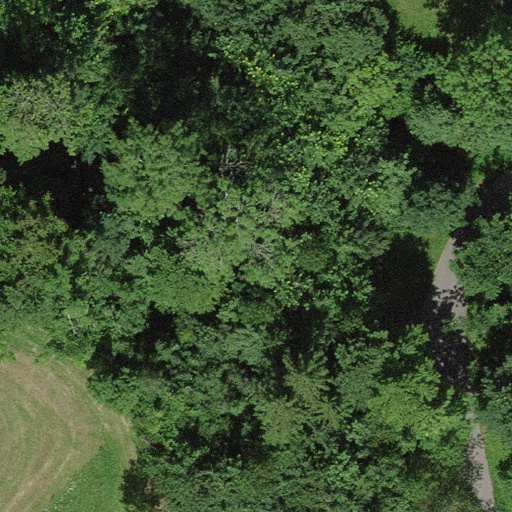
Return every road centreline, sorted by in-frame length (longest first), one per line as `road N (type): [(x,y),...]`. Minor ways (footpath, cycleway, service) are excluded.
road 1 (unclassified): [(471,511),(445,274),(466,221),(511,186)]
road 2 (track): [(0,322),(76,363),(122,433),(131,511)]
